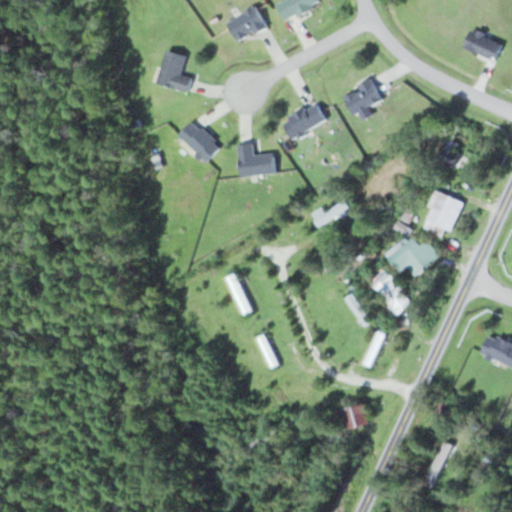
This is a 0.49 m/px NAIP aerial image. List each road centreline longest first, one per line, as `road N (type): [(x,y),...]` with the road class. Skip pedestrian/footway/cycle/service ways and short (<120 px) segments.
road 1 (residential): [(360,511),(511,187)]
road 2 (residential): [(511,112),(399,53),(362,0)]
road 3 (residential): [(241,93),(369,14)]
